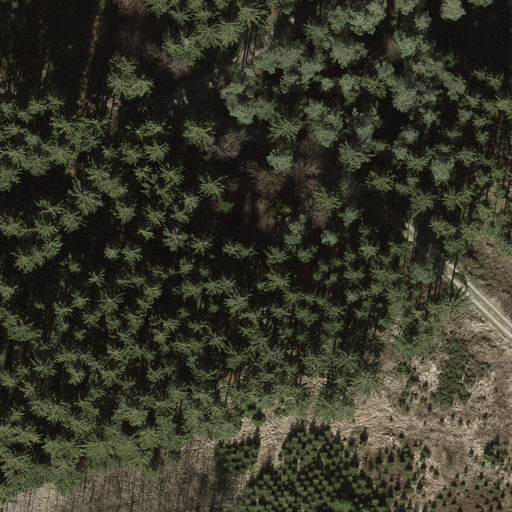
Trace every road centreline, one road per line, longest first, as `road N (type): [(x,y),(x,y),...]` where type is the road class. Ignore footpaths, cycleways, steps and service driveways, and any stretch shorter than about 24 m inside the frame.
road 1 (track): [(0,97),(166,109),(305,151),(363,189),(511,328)]
road 2 (track): [(333,0),(166,109)]
